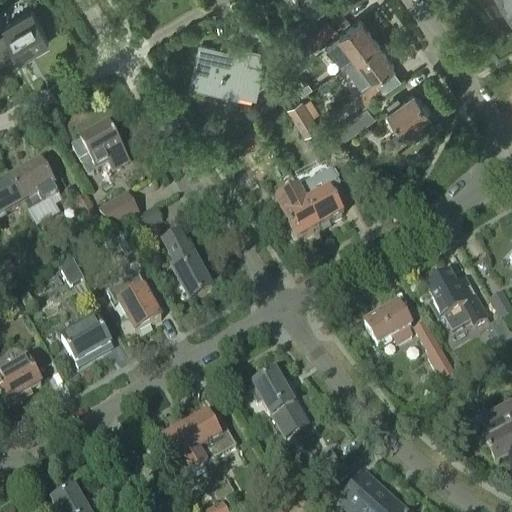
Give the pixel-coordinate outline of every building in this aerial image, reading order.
[(310,36),(310,37),(329,23),(320,9),(332,0),(304,0),(307,3),(297,10),(306,23),(302,26),(310,36)] [(511,0),(503,0),(511,14),(511,0)] [(6,34),(0,38),(0,59),(16,51),(19,57),(47,42),(34,18),(30,11),(2,27),(6,33),(6,34)] [(330,42),(347,65),(376,44),(359,21),(330,42)] [(317,47),(337,33),(329,23),(310,37),(317,47)] [(278,40),(270,46),(277,56),(285,49),(278,40)] [(198,43),(188,83),(255,99),(263,67),(259,66),(262,52),(251,49),(251,47),(230,41),(228,50),(198,43)] [(378,46),(376,44),(347,65),(345,66),(362,90),(393,67),(378,46)] [(281,68),(269,75),(284,101),(296,94),(292,86),(285,74),(281,68)] [(382,96),(375,85),(355,100),(363,110),(366,108),(382,96)] [(410,143),(425,133),(418,123),(429,116),(413,94),(387,112),(403,134),(404,134),(410,143)] [(338,146),(375,120),(366,108),(363,110),(329,134),(338,146)] [(305,138),(319,130),(313,119),(310,113),(295,122),(305,138)] [(111,175),(126,166),(119,153),(106,129),(78,144),(79,146),(70,151),(86,180),(107,168),(111,175)] [(243,154),(265,141),(258,129),(235,142),(243,154)] [(59,181),(48,162),(40,167),(39,166),(9,184),(23,207),(22,208),(35,230),(58,216),(50,203),(58,198),(53,190),(53,189),(51,186),(59,181)] [(320,230),(342,218),(328,193),(335,189),(327,176),(298,193),(320,230)] [(0,220),(22,208),(23,207),(9,184),(0,189),(0,220)] [(297,194),(293,186),(270,199),(282,220),(290,234),(289,235),(293,243),(294,242),(296,244),(320,230),(298,193),(297,194)] [(90,233),(102,227),(85,198),(74,205),(90,233)] [(98,216),(110,237),(139,220),(126,199),(98,216)] [(139,238),(161,225),(154,214),(132,227),(139,238)] [(134,251),(122,232),(113,237),(124,256),(134,251)] [(189,307),(211,294),(194,264),(196,262),(190,251),(187,252),(179,238),(162,247),(177,272),(171,275),(189,307)] [(58,269),(69,289),(83,281),(71,261),(58,269)] [(0,272),(11,291),(21,285),(9,264),(0,269),(0,272)] [(0,296),(0,297),(11,291),(0,272),(0,296)] [(463,301),(449,278),(425,292),(434,307),(430,310),(438,325),(442,323),(449,334),(469,323),(474,331),(488,323),(472,296),(463,301)] [(137,279),(106,296),(114,311),(117,309),(134,339),(161,324),(144,294),(145,293),(137,279)] [(500,322),(511,314),(510,311),(511,309),(511,293),(510,290),(489,303),(500,322)] [(14,322),(25,315),(12,295),(1,302),(14,322)] [(28,296),(19,301),(25,310),(34,305),(28,296)] [(364,327),(377,350),(392,342),(395,349),(411,339),(408,333),(411,331),(398,308),(364,327)] [(510,338),(500,322),(490,328),(506,356),(511,351),(511,339),(510,337),(510,338)] [(76,372),(86,366),(86,362),(109,349),(95,325),(60,344),(76,372)] [(455,376),(426,325),(413,332),(428,359),(425,361),(431,371),(437,368),(445,382),(455,376)] [(0,378),(0,399),(8,412),(9,411),(9,410),(18,405),(17,402),(40,388),(34,379),(43,374),(34,359),(0,378)] [(511,382),(511,364),(509,363),(502,378),(511,382)] [(253,392),(249,394),(257,408),(261,405),(271,423),(274,421),(286,442),(309,428),(296,406),(292,408),(273,375),(251,388),(253,392)] [(511,414),(509,416),(505,408),(469,426),(480,447),(481,447),(480,446),(484,444),(495,465),(511,456),(511,414)] [(214,431),(207,418),(184,431),(202,461),(206,467),(235,450),(222,427),(214,431)] [(182,481),(206,467),(202,461),(184,431),(160,445),(174,469),(175,469),(182,481)] [(320,478),(340,466),(333,455),(313,467),(320,478)] [(323,495),(351,478),(344,467),(317,484),(323,495)] [(273,478),(261,485),(272,504),(284,497),(273,478)] [(384,496),(364,479),(338,508),(342,511),(397,511),(392,507),(395,505),(394,504),(393,505),(385,497),(385,496),(385,495),(384,496)] [(226,484),(219,488),(224,500),(232,495),(226,484)] [(224,500),(219,488),(210,493),(216,504),(224,500)] [(54,511),(84,511),(74,494),(51,507),(54,511)]
